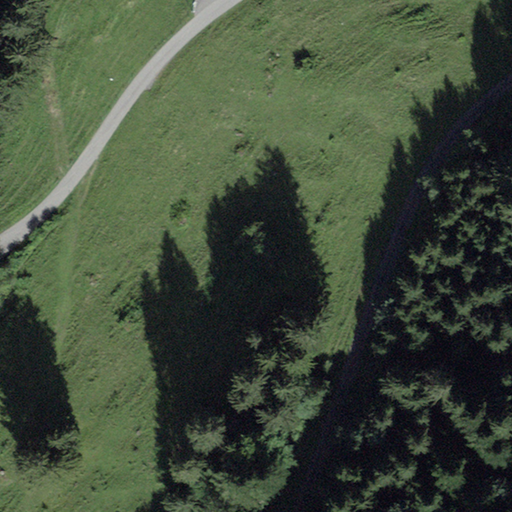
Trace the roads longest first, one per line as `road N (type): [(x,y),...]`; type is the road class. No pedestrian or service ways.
road 1 (unclassified): [(511,76),(466,119),(414,193),(296,511)]
road 2 (unclassified): [(0,242),(53,206),(140,79),(223,0)]
